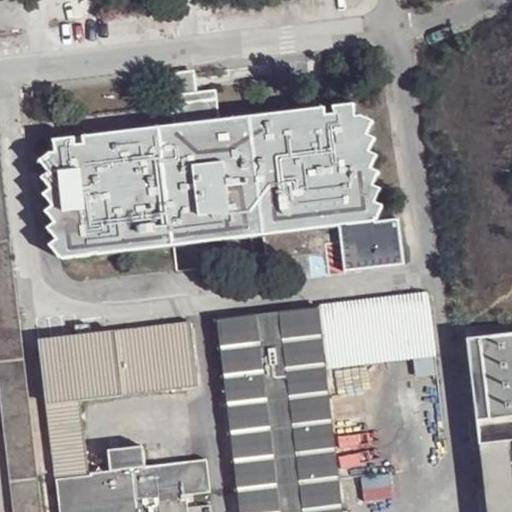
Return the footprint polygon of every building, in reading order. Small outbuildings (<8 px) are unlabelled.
[(85,145),(85,138),(221,122),(220,100),(59,119),(59,141),(76,139),(77,146),(85,145)] [(85,138),(85,145),(77,146),(76,139),(59,141),(55,141),(56,153),(52,154),(42,162),(51,173),(45,178),(53,189),(46,195),(55,206),(48,212),(57,223),(50,229),(59,240),(53,246),(61,257),(62,256),(64,259),(90,254),(100,253),(100,254),(340,226),(375,222),(376,219),(378,219),(383,207),(375,203),(381,190),(373,185),(379,173),(371,169),(377,156),(369,152),(375,139),(368,135),(374,122),(362,117),(356,118),(354,105),(335,107),(335,115),(326,116),(326,109),(221,122),(85,138)] [(0,388),(15,511),(43,511),(0,143),(0,388)] [(375,222),(340,226),(345,270),(404,265),(399,219),(375,222)] [(342,511),(326,369),(437,357),(430,296),(320,309),(221,321),(243,511),(342,511)] [(42,341),(62,511),(189,511),(188,496),(211,493),(208,461),(148,468),(145,448),(111,452),(113,472),(89,475),(81,402),(200,387),(192,324),(91,336),(90,327),(78,328),(79,338),(42,341)] [(511,440),(488,444),(490,511),(511,511),(511,333),(484,337),(487,421),(511,417),(511,440)]
